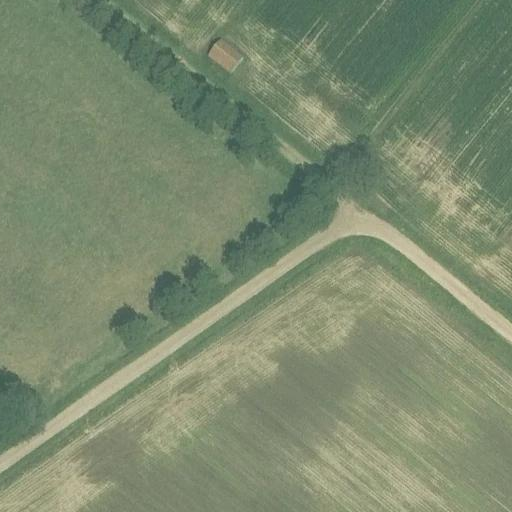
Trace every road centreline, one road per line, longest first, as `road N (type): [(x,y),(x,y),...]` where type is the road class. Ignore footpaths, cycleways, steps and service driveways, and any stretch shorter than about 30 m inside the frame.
road 1 (track): [(0,468),(357,213)]
road 2 (track): [(101,0),(357,213)]
road 3 (track): [(357,213),(511,336)]
